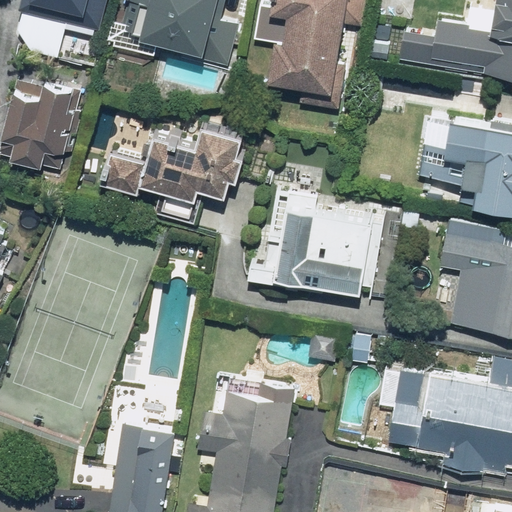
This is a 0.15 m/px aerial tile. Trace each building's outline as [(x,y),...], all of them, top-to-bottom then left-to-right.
[(21,0),(19,9),(100,29),(107,0),(21,0)] [(157,40),(230,56),(238,18),(221,14),(224,0),(123,0),(116,39),(155,48),(157,40)] [(271,37),(266,77),(304,82),(302,97),(333,102),(345,14),(357,16),(359,0),(271,0),(272,2),(258,0),(254,35),(271,37)] [(404,27),(402,51),(484,57),(482,73),(511,75),(511,0),(477,0),(478,0),(476,0),(464,0),(464,15),(436,12),(434,29),(404,27)] [(10,84),(1,153),(42,158),(44,141),(63,143),(69,91),(10,84)] [(199,120),(195,147),(174,144),(177,122),(119,113),(114,149),(104,148),(99,184),(138,190),(139,183),(161,186),(157,209),(192,214),(196,186),(225,190),(227,177),(235,178),(243,127),(199,120)] [(469,200),(511,205),(511,124),(445,115),(441,143),(424,141),(419,175),(472,183),(469,200)] [(318,191),(275,186),(270,225),(264,224),(258,276),(362,289),(371,213),(316,206),(318,191)] [(511,241),(440,228),(434,262),(462,268),(454,316),(511,326),(511,241)] [(372,331),(352,330),(351,356),(371,357),(372,331)] [(334,358),(335,332),(312,331),(311,357),(334,358)] [(511,357),(494,355),(491,380),(383,366),(379,401),(393,402),(388,439),(445,446),(443,462),(506,469),(507,458),(511,458),(511,357)] [(202,447),(218,449),(211,502),(189,499),(186,511),(275,511),(282,461),(290,462),(293,434),(286,433),(291,392),(226,384),(223,411),(207,409),(202,447)] [(164,511),(174,426),(122,420),(111,511),(164,511)] [(352,504),(356,465),(325,461),(320,500),(352,504)] [(462,511),(385,500),(382,511),(462,511)]
